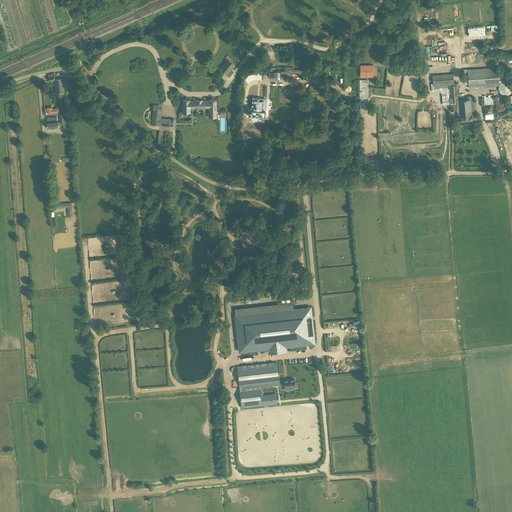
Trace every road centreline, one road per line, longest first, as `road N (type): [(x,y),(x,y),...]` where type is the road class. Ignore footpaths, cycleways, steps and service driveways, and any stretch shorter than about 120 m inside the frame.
road 1 (unclassified): [(0,84),(71,70),(169,156),(225,187),(511,172)]
road 2 (track): [(225,197),(184,230),(165,308),(144,304),(133,191),(169,156)]
road 3 (track): [(233,361),(233,468),(262,477),(325,466),(322,397),(310,353)]
road 4 (track): [(164,166),(215,196),(291,205),(289,273),(265,291),(223,287)]
road 5 (track): [(166,325),(97,340),(111,511)]
road 6 (track): [(381,0),(367,26),(331,49),(261,41),(217,93)]
road 7 (track): [(201,386),(218,365),(221,270),(230,241),(211,207)]
road 8 (track): [(129,321),(138,390),(228,386)]
road 9 (track): [(511,66),(424,69),(413,0)]
